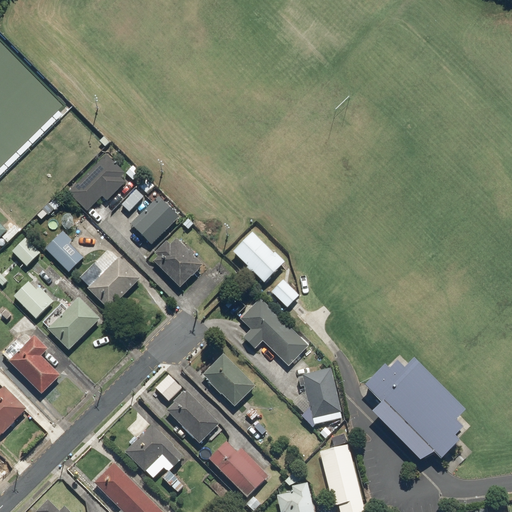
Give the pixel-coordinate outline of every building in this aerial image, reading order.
[(105,156),(64,195),(84,215),(100,199),(105,204),(125,185),(119,178),(123,175),(105,156)] [(132,166),(125,175),(133,182),(141,174),(132,166)] [(145,178),(136,187),(145,196),(154,187),(145,178)] [(181,217),(158,198),(133,227),(155,246),(181,217)] [(72,242),(61,231),(43,249),(67,275),(83,259),(69,245),(72,242)] [(272,257),(251,235),(230,255),(262,288),(285,266),(275,254),(272,257)] [(24,239),(10,254),(26,269),(40,253),(24,239)] [(165,242),(147,261),(178,291),(202,266),(175,241),(170,247),(165,242)] [(110,249),(77,279),(107,312),(140,283),(110,249)] [(0,273),(0,286),(2,288),(8,282),(0,273)] [(30,280),(12,298),(35,321),(53,303),(30,280)] [(297,297),(281,281),(270,293),(286,308),(297,297)] [(77,298),(44,331),(67,354),(101,321),(77,298)] [(261,301),(239,323),(248,332),(240,339),(254,352),(260,346),(285,371),(308,348),(261,301)] [(39,358),(46,351),(28,334),(25,337),(20,332),(0,353),(0,356),(42,397),(60,378),(39,358)] [(222,355),(200,377),(233,410),(255,389),(222,355)] [(462,416),(413,366),(404,374),(395,364),(369,389),(438,461),(458,442),(453,437),(460,431),(454,424),(462,416)] [(341,414),(329,370),(300,378),(311,422),(341,414)] [(182,389),(168,375),(153,391),(167,405),(182,389)] [(1,388),(0,389),(0,436),(24,411),(1,388)] [(184,391),(163,412),(197,448),(219,427),(184,391)] [(176,496),(184,488),(174,476),(172,478),(168,473),(182,461),(154,428),(122,455),(142,478),(145,475),(150,481),(163,471),(166,474),(161,479),(176,496)] [(224,445),(206,462),(245,501),(270,477),(242,450),(235,457),(224,445)] [(363,511),(347,447),(318,455),(332,509),(337,508),(338,511),(363,511)] [(158,511),(111,464),(91,483),(118,511),(158,511)] [(311,511),(306,484),(289,488),(291,495),(274,498),(277,511),(311,511)] [(254,511),(262,504),(254,496),(244,507),(250,511),(254,511)]
